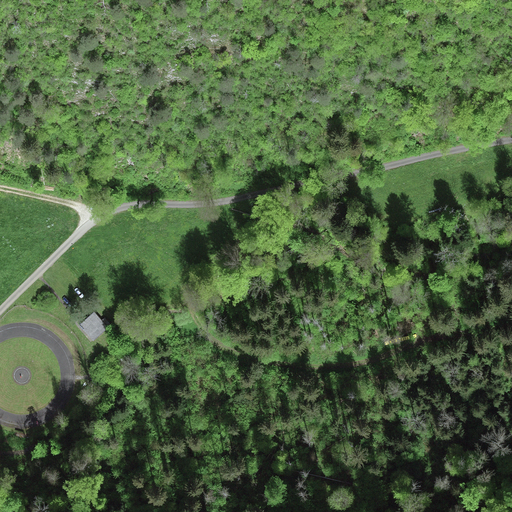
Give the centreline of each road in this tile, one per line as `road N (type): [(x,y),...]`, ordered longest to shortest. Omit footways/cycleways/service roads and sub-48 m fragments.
road 1 (unclassified): [(0,312),(79,232),(120,207),(204,204),(511,139)]
road 2 (track): [(105,213),(139,236),(195,321),(248,357),(336,367),(455,333),(511,326)]
